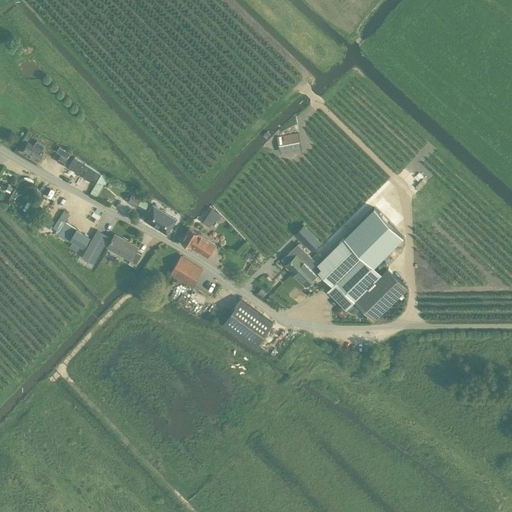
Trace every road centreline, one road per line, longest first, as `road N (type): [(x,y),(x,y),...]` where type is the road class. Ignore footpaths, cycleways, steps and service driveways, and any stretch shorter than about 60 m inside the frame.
road 1 (unclassified): [(511,325),(288,321),(179,247),(0,147)]
road 2 (track): [(196,511),(59,371),(127,298),(282,389),(305,367)]
road 3 (track): [(288,321),(511,499)]
